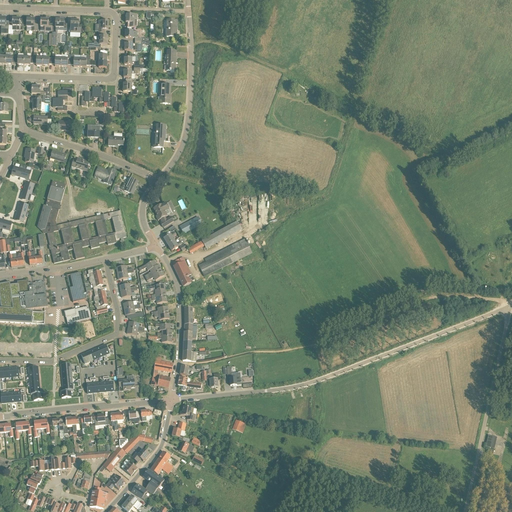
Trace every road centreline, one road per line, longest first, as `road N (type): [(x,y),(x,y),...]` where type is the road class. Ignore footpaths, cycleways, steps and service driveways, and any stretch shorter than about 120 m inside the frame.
road 1 (residential): [(170,400),(328,382),(507,306)]
road 2 (track): [(233,241),(324,196),(392,0)]
road 3 (residential): [(464,511),(507,306)]
road 4 (residential): [(0,359),(51,361),(117,333),(105,259)]
road 5 (residential): [(157,180),(184,139),(188,11)]
road 6 (residential): [(0,417),(170,400)]
road 7 (residential): [(170,400),(180,300),(154,247)]
road 8 (residential): [(17,75),(112,76),(113,13)]
road 9 (residential): [(157,180),(22,129)]
road 10 (residential): [(106,511),(159,449),(170,400)]
